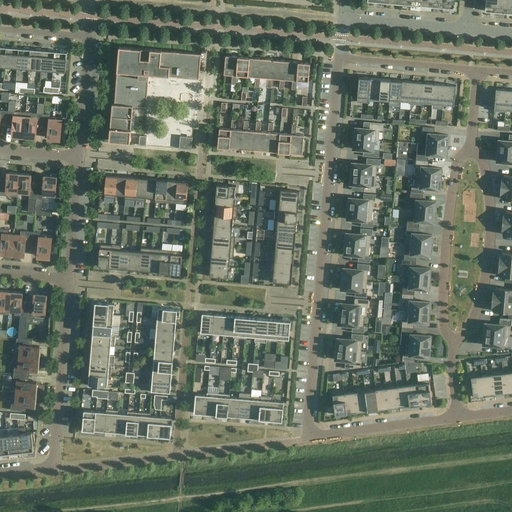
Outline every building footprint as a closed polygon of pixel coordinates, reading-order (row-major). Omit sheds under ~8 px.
[(443,0),(443,8),(454,9),(454,0),(443,0)] [(485,0),(485,11),(496,12),(497,0),(485,0)] [(507,0),(497,0),(496,12),(507,13),(507,0)] [(199,78),(201,53),(119,46),(114,104),(112,104),(109,140),(130,142),(133,106),(146,107),(149,74),(199,78)] [(5,66),(17,67),(18,48),(7,47),(5,66)] [(17,67),(29,68),(30,49),(18,48),(17,67)] [(29,68),(41,69),(42,50),(30,49),(29,68)] [(41,69),(53,70),(54,51),(42,50),(41,69)] [(67,52),(54,51),(53,70),(65,71),(66,63),(68,64),(69,55),(67,54),(67,52)] [(235,89),(236,75),(238,56),(225,55),(224,74),(232,75),(231,88),(235,89)] [(236,75),(248,76),(249,57),(238,56),(236,75)] [(261,58),(249,57),(248,76),(255,77),(255,86),(259,87),(260,77),(261,58)] [(271,88),(272,78),(274,60),(261,58),(260,77),(268,78),(267,87),(271,88)] [(284,89),(284,79),(286,61),(274,60),(272,78),(280,79),(279,88),(284,89)] [(296,90),(297,80),(298,62),(286,61),(284,79),(292,80),(291,89),(296,90)] [(310,63),(298,62),(297,80),(308,81),(310,63)] [(368,103),(368,101),(370,78),(359,77),(357,102),(368,103)] [(379,99),(381,79),(370,78),(368,101),(379,102),(379,99)] [(391,80),(381,79),(379,99),(387,100),(389,100),(391,80)] [(400,106),(401,101),(400,101),(402,81),(391,80),(389,100),(389,105),(400,106)] [(412,82),(402,81),(400,101),(401,101),(410,102),(411,102),(412,82)] [(411,102),(410,102),(410,104),(422,105),(422,103),(421,103),(423,83),(412,82),(411,102)] [(432,104),(434,83),(423,83),(421,103),(422,103),(432,104)] [(443,105),(444,84),(434,83),(432,104),(431,108),(443,109),(443,105)] [(456,85),(444,84),(443,105),(454,105),(456,85)] [(505,110),(507,90),(496,89),(494,111),(505,112),(505,110)] [(8,111),(7,124),(13,124),(12,135),(24,136),(26,112),(8,111)] [(44,114),(26,112),(24,136),(35,137),(36,126),(42,127),(44,114)] [(44,114),(42,127),(49,127),(48,138),(53,138),(53,140),(60,141),(62,118),(50,117),(50,114),(44,114)] [(232,119),(231,129),(229,148),(241,149),(243,130),(235,129),(236,120),(232,119)] [(241,149),(254,150),(255,131),(248,130),(248,121),(244,121),(243,130),(241,149)] [(254,150),(266,151),(268,132),(260,131),(261,122),(256,122),(255,131),(254,150)] [(354,136),(354,138),(374,140),(379,140),(380,130),(383,131),(383,123),(369,122),(369,129),(355,128),(354,130),(352,130),(352,136),(354,136)] [(266,151),(278,152),(280,133),(272,132),(273,123),(268,123),(268,132),(266,151)] [(292,125),(291,134),(289,153),(302,154),(304,135),(296,134),(296,125),(292,125)] [(426,133),(425,144),(447,146),(448,135),(434,134),(434,128),(422,127),(422,133),(426,133)] [(217,147),(229,148),(231,129),(219,128),(217,147)] [(278,152),(289,153),(291,134),(280,133),(278,152)] [(192,137),(180,136),(179,149),(191,150),(192,137)] [(453,137),(453,147),(462,148),(463,138),(453,137)] [(373,151),(374,140),(354,138),(353,149),(367,150),(367,156),(378,157),(379,151),(373,151)] [(497,151),(511,152),(511,141),(498,140),(497,151)] [(446,156),(447,146),(425,144),(424,154),(416,154),(416,160),(428,161),(428,155),(446,156)] [(496,162),(511,162),(511,152),(497,151),(496,162)] [(351,171),(351,173),(376,176),(377,165),(380,165),(380,159),(366,158),(366,164),(352,163),(351,165),(349,165),(349,171),(351,171)] [(414,177),(416,177),(441,179),(441,168),(427,167),(428,161),(416,160),(414,177)] [(12,191),(18,192),(19,173),(7,172),(7,183),(0,182),(0,195),(11,196),(12,191)] [(36,198),(37,186),(30,185),(31,174),(19,173),(18,192),(29,193),(29,198),(36,198)] [(375,186),(376,176),(351,173),(350,184),(364,185),(364,191),(376,192),(376,186),(375,186)] [(37,186),(36,198),(43,199),(43,197),(55,197),(57,175),(50,174),(49,176),(44,175),(43,186),(37,186)] [(115,195),(117,176),(106,175),(104,197),(115,198),(115,195)] [(501,180),(500,187),(511,187),(511,175),(503,175),(503,180),(501,180)] [(125,195),(127,177),(117,176),(115,195),(125,195)] [(135,200),(137,178),(127,177),(125,195),(124,199),(135,200)] [(411,187),(411,193),(423,194),(423,188),(440,189),(441,179),(416,177),(415,187),(411,187)] [(147,178),(137,178),(135,200),(146,201),(146,197),(145,197),(147,178)] [(156,198),(157,179),(147,178),(145,197),(146,197),(156,198)] [(167,180),(157,179),(156,198),(165,199),(166,199),(167,180)] [(176,203),(178,181),(167,180),(166,199),(165,199),(165,202),(176,203)] [(188,182),(178,181),(176,203),(186,204),(188,182)] [(217,184),(216,195),(235,196),(236,186),(217,184)] [(511,199),(511,187),(500,187),(500,194),(502,194),(501,199),(511,199)] [(277,189),(276,200),(298,202),(299,191),(277,189)] [(348,207),(348,209),(373,211),(374,200),(375,200),(375,194),(363,193),(363,199),(349,198),(348,201),(346,201),(346,207),(348,207)] [(413,204),(413,210),(435,212),(436,201),(422,200),(423,194),(411,193),(410,193),(409,204),(413,204)] [(235,196),(216,195),(215,205),(234,206),(235,196)] [(398,198),(398,209),(408,209),(408,198),(398,198)] [(297,212),(298,202),(276,200),(275,210),(279,211),(279,210),(297,212)] [(234,206),(215,205),(214,215),(233,217),(237,217),(238,206),(234,206)] [(372,221),(373,211),(348,209),(347,219),(361,221),(361,227),(373,228),(373,221),(372,221)] [(278,220),(296,222),(297,212),(279,210),(279,211),(278,220)] [(407,220),(407,226),(419,228),(419,222),(434,223),(435,212),(413,210),(412,221),(407,220)] [(503,216),(502,223),(511,223),(511,211),(505,211),(505,216),(503,216)] [(214,215),(214,225),(232,227),(233,217),(214,215)] [(296,232),(296,222),(278,220),(274,220),(273,231),(277,231),(296,232)] [(511,223),(502,223),(501,230),(504,230),(503,235),(511,235),(511,223)] [(232,227),(214,225),(213,235),(231,237),(231,236),(232,227)] [(418,234),(419,228),(407,226),(405,244),(409,244),(431,245),(432,235),(418,234)] [(12,254),(14,235),(8,234),(8,230),(0,228),(0,241),(2,242),(1,253),(12,254)] [(346,233),(345,244),(370,246),(371,235),(372,235),(372,229),(360,228),(360,234),(346,233)] [(25,244),(32,244),(33,232),(20,231),(20,235),(14,235),(12,254),(24,255),(25,244)] [(295,242),(296,232),(277,231),(276,241),(295,242)] [(33,232),(32,244),(38,245),(38,256),(43,256),(43,258),(49,259),(51,236),(39,235),(40,232),(33,232)] [(213,235),(212,246),(234,247),(235,237),(231,236),(231,237),(213,235)] [(294,252),(295,242),(276,241),(275,250),(275,251),(294,252)] [(98,267),(109,268),(111,245),(100,244),(98,267)] [(369,256),(370,246),(345,244),(344,254),(358,256),(358,262),(370,263),(370,257),(369,256)] [(430,256),(431,245),(409,244),(408,254),(404,254),(404,260),(416,261),(416,255),(430,256)] [(121,246),(111,245),(109,268),(119,268),(121,250),(121,246)] [(234,247),(212,246),(211,256),(230,257),(230,258),(233,258),(234,247)] [(139,270),(149,271),(151,249),(141,248),(140,251),(141,251),(139,270)] [(149,271),(160,272),(161,250),(151,249),(149,271)] [(119,268),(129,269),(131,251),(121,250),(119,268)] [(160,272),(170,273),(172,250),(161,250),(160,272)] [(182,251),(172,250),(170,273),(180,274),(182,251)] [(272,250),(271,261),(293,263),(294,252),(275,251),(275,250),(272,250)] [(140,251),(131,251),(129,269),(139,270),(141,251),(140,251)] [(499,257),(498,264),(511,265),(511,253),(502,253),(501,257),(499,257)] [(211,256),(210,266),(229,267),(230,258),(230,257),(211,256)] [(415,267),(416,261),(404,260),(402,260),(401,266),(407,266),(406,277),(407,278),(407,277),(430,279),(431,268),(415,267)] [(292,273),(293,263),(271,261),(270,271),(292,273)] [(343,268),(342,279),(367,281),(368,270),(369,270),(369,264),(357,263),(357,269),(343,268)] [(511,265),(498,264),(498,271),(500,271),(500,276),(511,277),(511,265)] [(229,267),(210,266),(209,276),(228,278),(229,267)] [(292,273),(270,271),(269,282),(291,283),(292,273)] [(403,287),(402,293),(414,294),(415,288),(429,290),(430,279),(407,277),(407,278),(406,288),(403,287)] [(366,291),(367,281),(342,279),(341,290),(355,291),(355,297),(366,298),(367,292),(366,291)] [(511,289),(495,288),(495,292),(492,292),(492,299),(511,300),(511,289)] [(3,309),(9,310),(11,291),(0,290),(0,314),(2,314),(3,309)] [(14,315),(26,316),(27,304),(21,303),(22,292),(11,291),(9,310),(15,310),(14,315)] [(34,304),(27,304),(26,316),(33,317),(33,312),(45,313),(45,311),(47,311),(47,306),(46,306),(47,293),(40,292),(40,294),(34,293),(34,304)] [(406,300),(406,311),(429,313),(430,302),(413,301),(414,294),(402,293),(402,300),(406,300)] [(339,314),(364,316),(366,316),(367,306),(368,306),(368,299),(354,298),(354,304),(340,303),(339,314)] [(511,300),(492,299),(491,306),(493,306),(493,311),(508,312),(508,318),(511,318),(511,300)] [(94,313),(113,315),(114,304),(95,302),(95,306),(92,305),(92,310),(94,310),(94,313)] [(179,313),(177,313),(177,309),(158,307),(157,319),(176,320),(176,317),(179,317),(179,313)] [(428,323),(429,313),(406,311),(405,321),(402,321),(402,327),(414,328),(414,322),(428,323)] [(112,325),(113,315),(94,313),(93,323),(112,325)] [(200,332),(212,333),(214,314),(202,313),(200,332)] [(125,332),(125,325),(120,324),(120,314),(114,314),(113,332),(125,332)] [(225,315),(214,314),(212,333),(223,334),(225,315)] [(363,326),(364,316),(339,314),(338,325),(352,326),(352,332),(364,333),(364,327),(363,326)] [(223,334),(233,335),(234,335),(235,316),(225,315),(223,334)] [(246,317),(235,316),(234,335),(233,335),(233,337),(245,338),(245,336),(246,317)] [(255,337),(257,318),(246,317),(245,336),(255,337)] [(268,319),(257,318),(255,337),(255,342),(266,342),(266,340),(268,319)] [(282,320),(278,320),(277,339),(289,340),(290,321),(287,320),(287,318),(282,318),(282,320)] [(484,334),(509,336),(510,326),(511,326),(511,319),(500,318),(499,325),(485,323),(484,334)] [(175,331),(176,320),(157,319),(156,329),(175,331)] [(277,339),(278,320),(268,319),(266,340),(277,341),(277,339)] [(112,325),(93,323),(92,334),(115,336),(115,335),(112,335),(112,325)] [(413,334),(414,328),(402,327),(401,333),(407,334),(406,344),(430,346),(431,336),(413,334)] [(174,341),(175,331),(156,329),(155,339),(174,341)] [(337,338),(336,349),(361,351),(362,340),(363,341),(363,334),(351,333),(351,339),(337,338)] [(115,336),(92,334),(92,344),(114,346),(115,336)] [(509,336),(484,334),(483,345),(497,346),(496,355),(497,355),(508,353),(509,347),(508,347),(509,336)] [(21,345),(20,356),(38,358),(39,356),(40,356),(41,349),(39,348),(39,346),(29,345),(29,339),(17,338),(16,344),(21,345)] [(174,351),(174,341),(155,339),(155,349),(174,351)] [(114,346),(92,344),(91,354),(115,356),(115,355),(110,355),(111,346),(114,346)] [(429,357),(430,346),(406,344),(405,355),(403,355),(402,361),(414,362),(415,356),(429,357)] [(173,361),(174,351),(155,349),(154,359),(173,361)] [(360,361),(361,351),(336,349),(336,351),(334,351),(333,357),(335,357),(335,360),(349,361),(348,369),(349,369),(360,367),(361,367),(361,361),(360,361)] [(115,356),(91,354),(90,364),(114,366),(115,356)] [(13,374),(26,375),(27,369),(37,370),(38,358),(20,356),(19,362),(14,362),(13,374)] [(172,371),(173,361),(154,359),(153,369),(172,371)] [(114,366),(90,364),(89,374),(110,376),(111,366),(114,367),(114,366)] [(171,381),(172,371),(153,369),(152,379),(150,379),(171,381)] [(503,373),(504,373),(503,370),(492,372),(492,374),(495,394),(506,393),(503,373)] [(511,371),(504,373),(503,373),(506,393),(511,392),(511,371)] [(26,375),(13,374),(12,386),(17,386),(17,392),(35,394),(36,382),(26,381),(26,375)] [(110,376),(89,374),(88,385),(107,387),(108,376),(110,377),(110,376)] [(492,374),(482,376),(484,396),(495,394),(492,374)] [(484,396),(482,376),(471,377),(473,397),(484,396)] [(170,392),(171,381),(150,379),(149,391),(170,392)] [(432,403),(429,380),(417,382),(418,384),(421,404),(432,403)] [(421,404),(418,384),(407,385),(410,405),(421,404)] [(407,385),(397,387),(399,407),(410,405),(407,385)] [(389,408),(399,407),(397,387),(386,388),(389,408)] [(354,392),(357,412),(367,411),(365,391),(365,388),(354,390),(354,392)] [(389,408),(386,388),(376,389),(378,409),(389,408)] [(378,409),(376,389),(365,391),(367,411),(378,409)] [(344,393),(344,391),(332,392),(335,415),(346,413),(344,393)] [(35,396),(35,394),(17,392),(16,404),(11,403),(10,410),(23,411),(24,405),(34,406),(35,403),(36,404),(37,396),(35,396)] [(344,393),(346,413),(357,412),(354,392),(344,393)] [(207,395),(206,414),(216,415),(218,394),(207,393),(207,395)] [(239,398),(238,417),(249,418),(250,396),(251,396),(251,394),(239,393),(239,398)] [(207,395),(195,394),(194,413),(206,414),(207,395)] [(218,394),(216,415),(227,416),(229,397),(229,395),(218,394)] [(250,396),(249,418),(259,419),(261,397),(251,396),(250,396)] [(261,397),(259,419),(270,420),(272,401),(273,397),(261,396),(261,397)] [(229,397),(227,416),(238,417),(239,398),(229,397)] [(284,402),(272,401),(270,420),(282,421),(284,402)] [(90,430),(94,430),(96,411),(84,410),(82,429),(86,430),(86,432),(90,432),(90,430)] [(96,411),(94,430),(105,431),(107,410),(106,410),(106,412),(96,411)] [(105,431),(116,432),(117,411),(107,410),(105,431)] [(117,411),(116,432),(126,433),(128,412),(127,414),(118,413),(118,411),(117,411)] [(126,433),(137,434),(139,413),(128,412),(126,433)] [(139,413),(137,434),(148,435),(150,413),(139,413)] [(148,435),(159,436),(160,417),(150,416),(150,413),(148,435)] [(160,417),(159,436),(170,437),(172,418),(160,417)] [(19,427),(19,433),(21,452),(33,451),(33,443),(34,443),(34,434),(32,434),(31,432),(25,433),(25,427),(19,427)] [(21,452),(19,433),(7,435),(9,454),(21,452)] [(0,454),(9,454),(7,435),(0,435),(0,454)]
